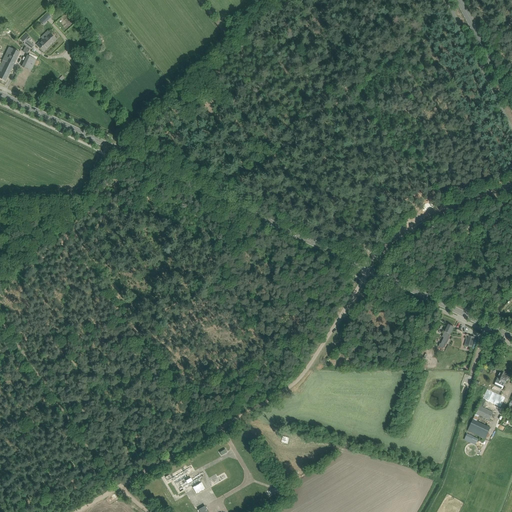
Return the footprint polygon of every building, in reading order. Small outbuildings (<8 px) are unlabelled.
[(57,8),(62,13),(66,10),(61,4),(57,8)] [(39,20),(44,24),(52,17),(48,13),(39,20)] [(43,39),(42,39),(49,46),(56,40),(48,31),(41,37),(43,39)] [(29,47),(32,44),(28,40),(30,38),(26,34),(21,40),(29,47)] [(43,52),(49,46),(42,39),(36,45),(43,52)] [(7,52),(3,60),(13,65),(20,52),(12,49),(10,54),(7,52)] [(28,56),(22,67),(31,71),(36,60),(28,56)] [(13,65),(3,60),(0,65),(0,71),(1,72),(0,73),(0,78),(6,81),(13,65)] [(66,82),(63,84),(71,94),(75,90),(71,86),(70,87),(66,82)] [(444,338),(441,344),(444,346),(445,346),(447,343),(449,340),(448,339),(450,336),(449,336),(450,334),(452,331),(454,326),(448,324),(446,328),(442,337),(444,338)] [(466,339),(464,345),(465,345),(472,347),(475,337),(469,335),(467,340),(466,339)] [(502,370),(496,382),(504,386),(507,379),(508,380),(510,377),(508,376),(509,375),(506,374),(506,373),(507,372),(505,372),(505,371),(503,370),(503,371),(502,370)] [(487,390),(483,399),(501,408),(505,398),(487,390)] [(480,406),(476,414),(479,415),(490,420),(493,412),(480,406)] [(473,420),(468,431),(485,439),(490,428),(473,420)] [(479,448),(477,454),(486,457),(490,449),(484,446),(483,449),(479,448)] [(201,482),(193,487),(196,493),(205,488),(201,482)]
